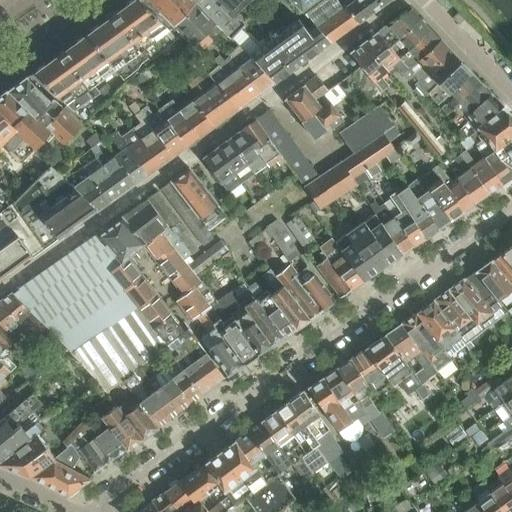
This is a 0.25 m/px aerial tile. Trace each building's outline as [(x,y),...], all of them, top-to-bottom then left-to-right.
[(84,35),(75,42),(76,44),(46,66),(44,64),(35,71),(36,72),(34,74),(35,75),(61,100),(84,122),(87,119),(76,104),(74,99),(85,92),(95,105),(119,85),(116,81),(100,93),(94,85),(116,69),(123,79),(132,72),(135,75),(139,70),(150,60),(158,53),(173,41),(177,38),(156,17),(140,0),(131,0),(126,4),(128,6),(119,12),(100,26),(99,24),(90,31),(91,33),(85,37),(84,35)] [(197,4),(192,0),(147,0),(162,13),(193,46),(197,43),(207,33),(216,25),(197,4)] [(192,0),(197,4),(199,1),(231,32),(239,24),(230,14),(230,15),(215,0),(192,0)] [(215,0),(230,15),(230,14),(244,0),(215,0)] [(290,0),(300,9),(299,9),(300,10),(314,0),(290,0)] [(339,0),(325,0),(305,15),(330,41),(344,30),(345,31),(356,22),(344,6),(339,0)] [(352,0),(344,6),(356,22),(383,2),(385,0),(352,0)] [(386,24),(376,32),(389,46),(397,40),(420,18),(409,7),(386,24)] [(397,40),(389,46),(399,58),(430,29),(420,18),(397,40)] [(248,56),(273,82),(320,48),(298,19),(249,55),(248,56)] [(216,25),(207,33),(212,39),(221,31),(216,25)] [(430,29),(399,58),(409,69),(440,40),(430,29)] [(365,41),(373,50),(372,51),(374,54),(390,74),(397,68),(399,71),(401,70),(403,72),(407,68),(408,70),(409,69),(399,58),(389,46),(376,32),(365,41)] [(408,70),(417,81),(451,50),(440,39),(440,40),(409,69),(408,70)] [(390,74),(374,54),(372,51),(373,50),(365,41),(350,52),(362,66),(371,77),(381,90),(388,84),(384,79),(390,74)] [(238,44),(227,55),(238,67),(261,91),(273,82),(248,56),(249,55),(238,44)] [(451,50),(417,81),(418,81),(414,84),(424,96),(439,81),(439,80),(461,61),(451,50)] [(211,56),(210,57),(248,100),(261,91),(238,67),(233,72),(219,55),(214,60),(211,56)] [(217,82),(215,84),(237,109),(248,100),(210,57),(205,63),(211,68),(222,80),(217,83),(217,82)] [(443,86),(431,98),(437,105),(449,93),(449,91),(471,72),(461,61),(439,80),(439,81),(443,86)] [(148,81),(139,70),(135,75),(133,76),(142,87),(148,81)] [(449,91),(449,93),(455,98),(453,100),(452,100),(446,106),(445,104),(441,108),(446,114),(452,109),(481,82),(471,72),(449,91)] [(189,74),(188,75),(226,117),(237,109),(215,84),(209,88),(208,84),(200,74),(193,79),(189,74)] [(191,100),(214,126),(226,117),(188,75),(183,79),(187,84),(195,94),(198,96),(192,100),(191,100)] [(326,93),(328,91),(316,76),(303,85),(321,108),(330,101),(331,100),(326,93)] [(55,100),(54,100),(53,98),(50,100),(26,77),(8,91),(36,118),(45,110),(50,105),(55,100)] [(457,114),(451,120),(456,125),(460,121),(469,113),(469,112),(490,93),(481,82),(452,109),(457,114)] [(165,105),(159,109),(166,119),(185,146),(198,137),(167,95),(157,84),(151,89),(165,105)] [(303,85),(284,99),(301,121),(321,108),(303,85)] [(173,90),(167,95),(198,137),(214,126),(191,100),(184,105),(173,90)] [(8,91),(0,96),(0,113),(35,149),(50,132),(46,128),(36,118),(8,91)] [(469,113),(475,119),(466,127),(460,121),(456,125),(467,137),(468,136),(478,129),(479,129),(477,126),(503,106),(490,93),(469,112),(469,113)] [(54,100),(55,100),(50,105),(57,112),(52,117),(45,110),(36,118),(46,128),(66,110),(64,108),(55,99),(54,100)] [(301,121),(313,139),(326,129),(323,126),(327,124),(331,130),(343,120),(340,116),(340,115),(330,101),(321,108),(301,121)] [(404,101),(397,108),(437,157),(448,148),(439,136),(436,139),(404,101)] [(140,123),(133,127),(160,165),(173,155),(153,128),(140,111),(134,104),(129,108),(134,115),(140,123)] [(339,134),(353,153),(319,176),(287,133),(272,144),(285,161),(320,209),(356,185),(351,177),(363,168),(374,161),(383,154),(393,148),(389,141),(399,134),(379,105),(339,134)] [(503,106),(477,126),(479,129),(494,150),(511,137),(511,116),(510,114),(511,114),(503,106)] [(269,109),(255,120),(272,144),(287,133),(269,109)] [(66,110),(46,128),(50,132),(62,145),(82,126),(66,110)] [(0,139),(4,143),(22,161),(35,149),(0,113),(0,139)] [(166,119),(153,128),(173,155),(185,146),(166,119)] [(255,120),(242,129),(269,166),(275,161),(278,165),(285,161),(272,144),(255,120)] [(133,127),(121,137),(147,174),(160,165),(133,127)] [(242,129),(229,139),(254,173),(267,164),(268,166),(269,166),(242,129)] [(481,141),(475,145),(483,157),(502,183),(511,176),(511,173),(494,150),(479,129),(478,129),(481,134),(478,136),(481,141)] [(121,151),(114,155),(134,183),(147,174),(121,137),(120,137),(115,131),(109,135),(119,148),(121,151)] [(96,145),(103,139),(95,133),(86,141),(91,148),(90,149),(121,192),(134,183),(114,155),(107,161),(96,145)] [(467,137),(460,143),(461,144),(465,150),(466,151),(474,145),(468,136),(467,137)] [(511,137),(494,150),(511,173),(511,137)] [(229,139),(216,148),(239,179),(244,176),(246,179),(254,173),(229,139)] [(216,148),(203,158),(228,192),(241,183),(239,179),(216,148)] [(393,148),(383,154),(390,163),(391,164),(401,157),(395,149),(395,150),(393,148)] [(84,153),(87,157),(86,158),(88,160),(89,160),(95,169),(88,174),(108,202),(121,192),(90,149),(84,153)] [(466,151),(465,150),(459,155),(460,155),(488,193),(502,183),(483,157),(474,163),(466,151)] [(458,164),(464,172),(456,178),(474,203),(488,193),(460,155),(459,155),(454,159),(453,159),(446,166),(450,171),(458,164)] [(374,161),(363,168),(369,177),(380,170),(374,161)] [(0,280),(46,247),(60,237),(71,228),(83,220),(98,209),(63,178),(50,165),(44,171),(34,181),(24,191),(14,201),(0,187),(0,280)] [(72,171),(63,178),(98,209),(108,202),(88,174),(87,174),(82,166),(73,173),(72,171)] [(438,166),(432,170),(440,178),(446,186),(463,210),(474,203),(456,178),(451,181),(438,166)] [(188,168),(171,180),(207,227),(208,227),(209,228),(225,216),(215,203),(188,168)] [(363,168),(351,177),(356,185),(357,186),(369,177),(363,168)] [(419,179),(427,188),(432,194),(450,220),(463,210),(446,186),(440,178),(432,170),(419,179)] [(432,194),(427,188),(419,179),(418,177),(408,185),(415,195),(438,228),(450,220),(432,194)] [(171,182),(161,189),(167,197),(177,190),(171,182)] [(395,191),(394,192),(425,237),(438,228),(415,195),(408,185),(396,193),(395,191)] [(177,190),(167,197),(173,205),(183,198),(177,190)] [(389,195),(391,198),(385,202),(413,245),(425,237),(394,192),(389,195)] [(156,193),(147,199),(155,209),(163,203),(156,193)] [(183,198),(173,205),(179,214),(189,206),(183,198)] [(147,199),(121,216),(145,243),(160,230),(167,225),(162,219),(155,209),(147,199)] [(413,245),(385,202),(378,207),(375,202),(370,205),(375,213),(402,253),(413,245)] [(163,203),(155,209),(162,219),(171,212),(163,203)] [(189,206),(179,214),(185,221),(195,214),(189,206)] [(171,212),(162,219),(167,225),(170,229),(178,222),(171,212)] [(355,228),(356,229),(382,267),(402,253),(375,213),(355,228)] [(195,214),(185,221),(191,229),(201,222),(195,214)] [(121,216),(95,235),(120,263),(127,257),(134,251),(145,243),(121,216)] [(296,217),(286,224),(291,231),(301,224),(296,217)] [(276,220),(266,227),(271,235),(281,227),(276,220)] [(167,225),(160,230),(173,247),(184,260),(189,256),(188,256),(191,253),(184,244),(177,234),(183,229),(178,222),(170,229),(167,225)] [(201,222),(191,229),(197,237),(207,230),(201,222)] [(301,224),(291,231),(296,238),(306,231),(301,224)] [(312,224),(306,228),(318,244),(321,251),(321,252),(351,289),(363,280),(335,243),(334,242),(330,237),(324,242),(312,224)] [(281,227),(271,235),(275,242),(286,235),(281,227)] [(334,242),(335,243),(363,280),(382,267),(356,229),(355,228),(334,242)] [(183,229),(177,234),(184,244),(191,239),(183,229)] [(145,243),(134,251),(139,258),(148,251),(156,261),(173,247),(160,230),(145,243)] [(213,238),(212,237),(207,230),(197,237),(203,246),(213,238)] [(306,231),(296,238),(301,245),(311,238),(306,231)] [(261,232),(248,242),(253,249),(266,239),(261,232)] [(95,235),(82,245),(106,273),(109,271),(120,263),(95,235)] [(286,235),(275,242),(280,249),(291,242),(286,235)] [(311,238),(301,245),(306,253),(316,245),(311,238)] [(184,244),(191,253),(192,254),(198,249),(191,239),(184,244)] [(212,246),(220,256),(228,250),(220,240),(212,246)] [(291,242),(280,249),(285,256),(296,249),(291,242)] [(511,244),(501,253),(511,266),(511,244)] [(124,290),(113,276),(109,271),(106,273),(82,245),(47,269),(47,270),(22,288),(21,287),(20,288),(20,289),(13,295),(37,318),(106,393),(122,381),(140,368),(169,346),(154,328),(139,309),(124,290)] [(212,246),(204,253),(212,263),(220,256),(212,246)] [(173,247),(156,261),(169,278),(187,264),(184,260),(173,247)] [(322,260),(315,265),(340,297),(351,289),(321,252),(318,254),(322,260)] [(204,253),(196,259),(204,269),(212,263),(204,253)] [(511,266),(501,253),(491,260),(511,285),(511,266)] [(120,263),(109,271),(113,276),(124,290),(142,276),(127,257),(120,263)] [(196,259),(188,265),(195,275),(204,269),(196,259)] [(511,285),(491,260),(475,271),(498,300),(511,288),(511,285)] [(187,264),(169,278),(183,295),(185,294),(190,301),(192,300),(193,301),(196,299),(197,300),(209,292),(195,275),(188,265),(187,264)] [(289,265),(276,276),(310,319),(321,310),(296,276),(299,275),(298,273),(296,274),(289,265)] [(307,266),(298,273),(299,275),(296,276),(321,310),(334,301),(307,266)] [(270,269),(263,275),(272,287),(274,285),(277,289),(269,295),(295,328),(310,319),(276,276),(275,276),(270,269)] [(454,327),(462,338),(461,339),(464,344),(485,328),(480,323),(502,305),(498,300),(475,271),(464,279),(448,290),(468,317),(454,327)] [(142,276),(124,290),(139,309),(157,295),(142,276)] [(295,328),(269,295),(269,296),(266,291),(262,294),(254,283),(248,287),(253,295),(284,336),(295,328)] [(224,296),(216,301),(217,302),(220,307),(224,314),(234,307),(241,302),(271,344),(284,336),(253,295),(248,287),(236,295),(228,301),(224,296)] [(433,301),(454,327),(468,317),(448,290),(433,301)] [(216,301),(209,292),(197,300),(196,299),(193,301),(192,300),(190,301),(185,294),(183,295),(176,300),(191,321),(197,316),(203,312),(217,302),(216,301)] [(28,319),(25,321),(30,326),(37,319),(37,318),(13,295),(11,293),(0,301),(0,303),(18,323),(25,316),(28,319)] [(157,295),(139,309),(154,328),(172,314),(157,295)] [(461,339),(462,338),(454,327),(433,301),(416,313),(446,351),(452,346),(451,345),(461,339)] [(215,311),(220,307),(217,302),(203,312),(242,364),(259,352),(232,316),(223,322),(215,311)] [(241,302),(234,307),(239,313),(232,317),(232,316),(259,352),(271,344),(241,302)] [(13,328),(18,323),(0,303),(0,324),(14,340),(25,330),(22,326),(17,331),(13,328)] [(203,312),(197,316),(209,333),(201,339),(208,349),(227,375),(242,364),(203,312)] [(445,351),(446,351),(416,313),(400,324),(430,363),(446,351),(445,351)] [(192,333),(183,322),(180,324),(172,314),(154,328),(169,346),(171,349),(180,343),(182,345),(194,336),(192,333)] [(0,324),(0,349),(2,351),(7,347),(14,340),(0,324)] [(430,363),(400,324),(385,335),(415,376),(431,364),(430,363)] [(385,335),(364,349),(391,382),(393,385),(399,381),(408,393),(437,372),(431,364),(415,376),(385,335)] [(188,353),(212,386),(223,377),(206,353),(200,357),(192,345),(198,341),(194,336),(182,345),(188,353)] [(0,388),(18,370),(15,366),(7,357),(9,354),(9,350),(7,347),(2,351),(0,349),(0,388)] [(364,349),(350,359),(374,393),(391,382),(364,349)] [(179,353),(174,357),(201,394),(212,386),(188,353),(182,357),(179,353)] [(173,357),(175,360),(165,367),(172,377),(190,402),(201,394),(174,357),(173,357)] [(350,359),(336,368),(352,393),(356,398),(370,420),(380,414),(368,396),(374,393),(350,359)] [(348,396),(352,393),(336,368),(322,377),(352,423),(356,429),(370,420),(356,398),(351,401),(348,396)] [(178,411),(160,386),(155,389),(141,369),(134,373),(167,419),(178,411)] [(134,373),(122,381),(132,394),(157,427),(167,419),(134,373)] [(511,375),(482,397),(492,410),(493,409),(511,395),(511,375)] [(172,377),(160,386),(178,411),(190,402),(172,377)] [(322,377),(308,387),(336,429),(337,429),(338,431),(352,423),(322,377)] [(489,378),(473,390),(480,398),(495,387),(489,378)] [(0,415),(20,400),(22,402),(33,393),(38,389),(31,381),(18,392),(0,407),(0,415)] [(106,393),(108,396),(107,396),(115,407),(132,394),(122,381),(106,393)] [(467,396),(460,401),(466,408),(480,398),(473,390),(472,387),(464,393),(467,396)] [(311,421),(319,416),(302,391),(288,402),(318,445),(331,435),(329,430),(321,435),(311,421)] [(13,429),(8,424),(17,416),(21,420),(42,403),(33,393),(22,402),(20,400),(0,415),(0,459),(35,433),(40,430),(34,423),(24,430),(19,424),(13,429)] [(132,394),(115,407),(119,412),(120,411),(142,438),(157,427),(132,394)] [(511,395),(493,409),(498,416),(507,409),(511,415),(511,414),(511,395)] [(107,396),(92,407),(103,420),(126,449),(142,438),(120,411),(119,412),(115,407),(107,396)] [(288,402),(275,411),(297,444),(298,443),(306,453),(318,445),(288,402)] [(291,449),(297,444),(275,411),(261,421),(292,464),(294,463),(303,475),(310,469),(313,473),(329,461),(318,445),(306,453),(299,459),(291,449)] [(502,422),(507,428),(490,440),(496,447),(511,435),(511,414),(511,415),(502,422)] [(103,420),(92,428),(115,457),(126,449),(103,420)] [(261,421),(247,432),(264,455),(278,473),(278,474),(292,464),(261,421)] [(78,426),(63,442),(67,447),(71,444),(84,434),(78,426)] [(84,434),(91,442),(89,443),(105,463),(115,457),(92,428),(84,434)] [(247,432),(234,441),(262,476),(263,475),(267,481),(273,477),(266,469),(265,470),(258,460),(264,455),(247,432)] [(35,433),(0,459),(0,464),(14,470),(45,446),(35,433)] [(84,434),(71,444),(71,445),(80,454),(83,458),(85,456),(94,471),(105,463),(89,443),(91,442),(84,434)] [(318,445),(329,461),(343,452),(331,435),(318,445)] [(511,435),(496,447),(500,454),(511,445),(511,435)] [(278,473),(273,477),(267,481),(263,475),(262,476),(234,441),(205,463),(221,485),(219,486),(226,494),(234,504),(244,496),(256,511),(276,511),(295,499),(276,475),(278,474),(278,473)] [(31,476),(31,477),(42,483),(80,454),(71,445),(54,458),(55,459),(31,476)] [(45,446),(14,470),(30,477),(30,476),(54,458),(45,446)] [(80,454),(42,483),(54,489),(76,472),(71,470),(79,456),(81,459),(83,458),(80,454)] [(205,463),(179,481),(192,499),(195,503),(199,500),(219,486),(221,485),(205,463)] [(432,466),(425,471),(435,485),(442,479),(432,466)] [(497,478),(502,484),(511,498),(511,471),(510,468),(497,478)] [(76,472),(54,489),(66,496),(89,480),(89,479),(76,472)] [(179,481),(164,492),(178,510),(192,499),(179,481)] [(469,491),(476,501),(483,511),(502,511),(489,493),(481,482),(469,491)] [(348,491),(341,483),(332,491),(338,498),(348,491)] [(511,511),(511,498),(502,484),(489,493),(502,511),(511,511)] [(164,492),(151,502),(158,511),(174,511),(178,510),(164,492)] [(174,511),(225,511),(228,510),(227,509),(234,504),(226,494),(208,510),(199,500),(195,503),(192,499),(178,510),(174,511)] [(483,511),(476,501),(462,511),(483,511)] [(158,511),(151,502),(138,511),(158,511)]
